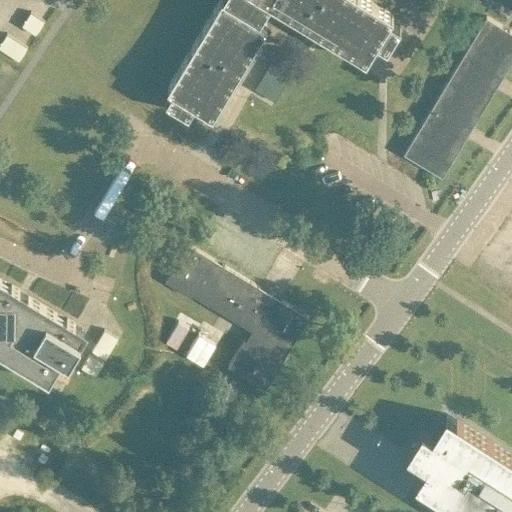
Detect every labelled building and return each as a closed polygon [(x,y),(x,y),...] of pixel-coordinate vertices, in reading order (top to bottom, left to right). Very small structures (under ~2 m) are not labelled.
[(219,0),(168,86),(172,89),(166,99),(189,113),(195,102),(213,113),(267,23),(260,19),(271,2),(366,59),(377,42),(387,48),(401,25),(391,19),(394,14),(369,0),(219,0)] [(22,25),(36,34),(45,20),(31,11),(22,25)] [(404,152),(426,166),(443,176),(466,137),(463,135),(469,124),(472,126),(495,88),(492,86),(499,75),(502,77),(511,60),(511,30),(487,15),(404,152)] [(0,44),(0,47),(19,60),(28,46),(7,33),(0,44)] [(256,89),(275,100),(300,59),(281,47),(256,89)] [(228,365),(265,387),(281,360),(280,360),(285,352),(286,353),(309,315),(282,299),(280,302),(258,289),(260,286),(223,263),(222,264),(214,259),(215,258),(188,242),(166,280),(192,296),(194,293),(255,329),(248,340),(244,338),(228,365)] [(0,351),(49,381),(63,358),(69,361),(81,341),(79,339),(85,330),(75,324),(76,323),(67,318),(64,323),(55,318),(58,313),(20,290),(20,289),(12,284),(8,290),(0,285),(0,283),(2,280),(0,278),(0,351)] [(92,350),(106,358),(119,337),(105,328),(92,350)] [(82,367),(96,375),(104,361),(90,353),(82,367)] [(422,428),(407,452),(426,465),(416,481),(464,511),(511,511),(511,454),(447,412),(432,435),(422,428)]
